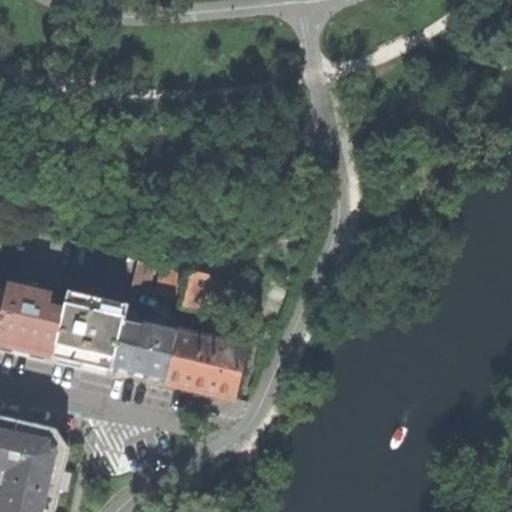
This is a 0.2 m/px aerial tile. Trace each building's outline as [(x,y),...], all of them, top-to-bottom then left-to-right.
[(131,292),(148,296),(155,266),(138,261),(131,292)] [(160,267),(154,295),(185,302),(191,276),(160,267)] [(198,273),(191,276),(185,302),(184,307),(214,314),(224,270),(215,268),(212,277),(198,273)] [(0,345),(21,350),(53,357),(63,311),(47,307),(50,295),(6,284),(4,291),(0,308),(0,345)] [(82,364),(113,371),(126,314),(128,304),(68,291),(63,311),(53,357),(82,364)] [(137,377),(167,384),(179,332),(164,329),(166,324),(153,321),(152,326),(138,323),(140,318),(126,314),(113,371),(137,377)] [(201,391),(234,399),(246,347),(179,332),(167,384),(201,391)] [(34,425),(0,416),(0,479),(0,480),(0,497),(1,498),(0,501),(0,511),(54,511),(69,449),(57,430),(34,425)]
